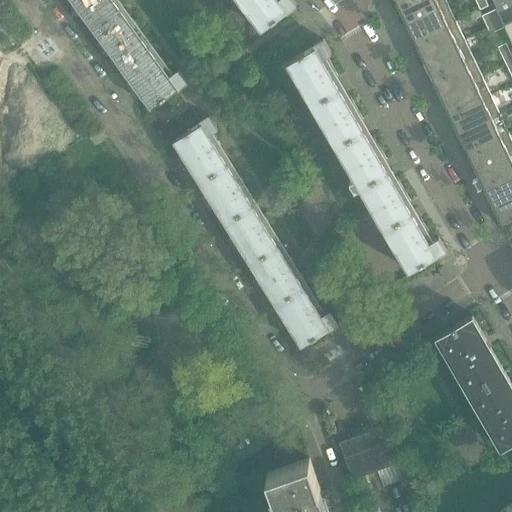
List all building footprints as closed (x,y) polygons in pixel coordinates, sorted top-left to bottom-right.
[(74,0),(152,106),(176,89),(178,90),(179,89),(178,89),(186,84),(187,83),(178,70),(177,71),(174,74),(171,69),(170,69),(164,61),(160,64),(134,29),(138,26),(135,22),(131,25),(113,0),(74,0)] [(240,0),(262,28),(286,10),(287,12),(288,11),(295,5),(296,5),(297,5),(293,0),(240,0)] [(401,11),(400,11),(406,22),(447,3),(445,0),(404,0),(397,3),(401,11)] [(485,0),(475,0),(480,10),(489,6),(485,0)] [(511,0),(493,0),(497,8),(501,17),(504,23),(505,27),(506,28),(511,41),(511,0)] [(447,3),(406,22),(411,33),(412,33),(415,40),(456,21),(447,3)] [(497,8),(482,15),(486,24),(501,17),(497,8)] [(504,23),(501,17),(486,24),(490,34),(505,27),(504,23)] [(456,21),(415,40),(418,48),(423,59),(464,39),(456,21)] [(314,47),(288,62),(410,270),(435,255),(436,257),(438,256),(437,256),(445,251),(447,251),(439,237),(437,237),(438,238),(435,240),(432,235),(431,235),(424,223),(420,225),(417,221),(421,218),(417,220),(408,204),(411,202),(411,201),(407,203),(405,199),(409,197),(400,181),(396,184),(393,180),(397,177),(393,179),(384,163),(387,160),(383,162),(381,158),(385,156),(375,140),(372,142),(369,138),(373,136),(373,135),(369,137),(359,121),(363,119),(363,118),(359,120),(357,116),(360,114),(351,98),(347,101),(345,97),(349,94),(344,96),(335,80),(339,77),(339,76),(334,79),(332,75),(336,73),(329,60),(330,60),(327,55),(330,53),(331,53),(323,39),(322,40),(314,45),(314,44),(313,45),(314,47)] [(464,39),(423,59),(429,70),(432,77),(473,58),(464,39)] [(511,55),(506,43),(498,47),(506,65),(511,62),(511,55)] [(436,84),(435,85),(441,96),(482,76),(473,58),(432,77),(436,84)] [(482,76),(441,96),(446,107),(450,114),(491,95),(482,76)] [(450,114),(453,121),(458,133),(499,113),(491,95),(450,114)] [(499,113),(458,133),(463,144),(464,144),(467,151),(508,132),(499,113)] [(196,126),(175,140),(302,344),(328,328),(329,330),(330,329),(338,324),(338,325),(339,324),(331,310),(329,311),(330,311),(327,313),(323,308),(319,311),(290,265),(294,262),(292,259),(288,261),(265,225),(269,222),(266,218),(262,221),(239,184),(243,181),(241,177),(237,180),(214,143),(218,141),(216,137),(216,136),(213,132),(216,130),(217,130),(218,130),(209,116),(208,117),(209,117),(201,122),(200,121),(197,117),(192,120),(196,126)] [(511,139),(508,132),(467,151),(471,158),(470,158),(475,170),(511,152),(511,139)] [(511,152),(475,170),(481,181),(485,188),(511,174),(511,152)] [(488,195),(493,206),(511,197),(511,174),(485,188),(488,195)] [(511,197),(493,206),(498,218),(499,217),(502,225),(511,220),(511,197)] [(452,326),(436,335),(437,337),(469,391),(505,371),(473,316),(472,314),(456,324),(452,326)] [(511,383),(505,371),(469,391),(501,446),(501,447),(501,448),(511,441),(511,383)] [(362,434),(348,439),(344,429),(337,432),(365,511),(420,511),(393,437),(388,424),(387,424),(387,425),(362,434)] [(328,511),(310,458),(267,473),(280,511),(328,511)]
